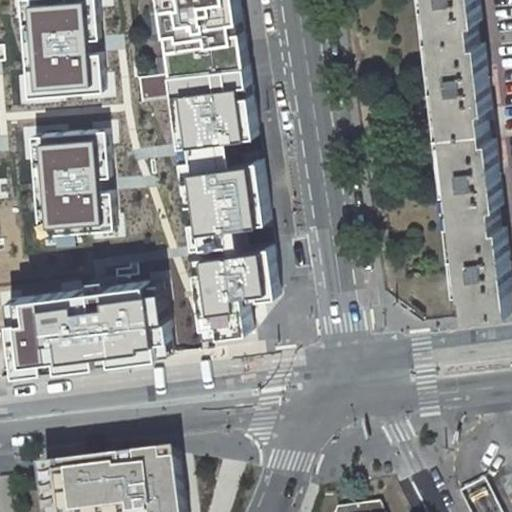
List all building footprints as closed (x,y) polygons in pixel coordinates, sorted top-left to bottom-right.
[(23,0),(30,87),(103,83),(97,0),(23,0)] [(249,43),(248,34),(241,35),(239,25),(247,24),(243,0),(165,0),(167,12),(168,27),(171,53),(173,69),(174,74),(179,73),(215,69),(245,65),(242,44),(249,43)] [(483,20),(481,0),(435,0),(470,292),(472,292),(475,315),(511,310),(511,264),(507,226),(502,227),(500,204),(505,204),(497,138),(492,139),(489,109),(494,108),(486,42),(481,43),(478,20),(483,20)] [(168,27),(167,12),(159,12),(161,28),(168,27)] [(248,34),(247,24),(239,25),(241,35),(248,34)] [(253,65),(249,43),(242,44),(245,65),(253,65)] [(173,69),(171,53),(164,54),(166,70),(173,69)] [(188,135),(255,129),(245,65),(179,73),(188,135)] [(35,130),(43,225),(114,220),(107,126),(35,130)] [(188,161),(196,223),(271,214),(263,151),(188,161)] [(270,234),(205,241),(207,256),(194,256),(202,316),(218,312),(221,326),(255,322),(250,291),(281,286),(270,234)] [(8,311),(17,365),(179,342),(167,281),(155,272),(106,278),(108,296),(76,299),(75,288),(37,293),(36,285),(23,285),(24,307),(8,311)] [(79,464),(47,469),(52,511),(190,511),(182,452),(156,456),(79,464)] [(387,511),(383,502),(340,507),(338,511),(387,511)]
